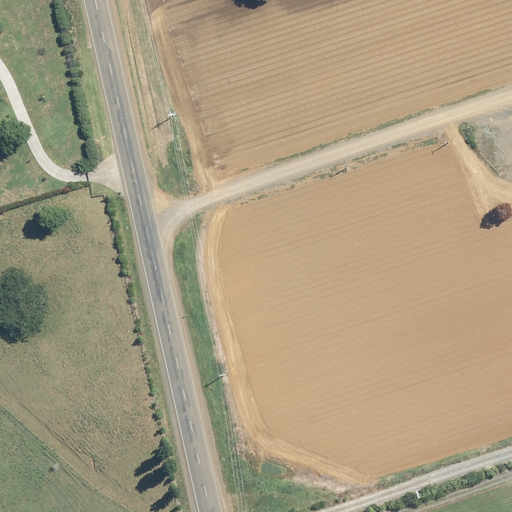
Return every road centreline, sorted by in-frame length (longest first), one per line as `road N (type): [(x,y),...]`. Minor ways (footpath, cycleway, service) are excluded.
road 1 (secondary): [(208,511),(94,0)]
road 2 (unknown): [(142,217),(511,95)]
road 3 (unknown): [(341,511),(511,454)]
